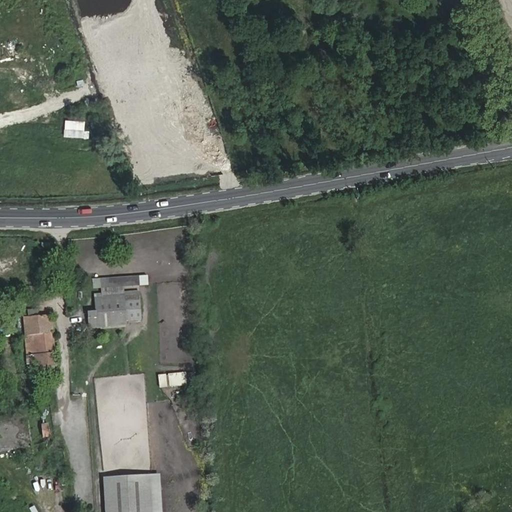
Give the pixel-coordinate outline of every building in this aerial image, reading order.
[(4,39),(7,59),(19,57),(16,38),(4,39)] [(88,138),(89,130),(84,130),(84,121),(64,120),(62,136),(88,138)] [(0,241),(0,255),(23,256),(24,242),(0,241)] [(21,275),(20,284),(35,284),(35,275),(21,275)] [(0,289),(0,304),(33,302),(32,286),(0,289)] [(96,299),(97,317),(126,315),(125,298),(96,299)] [(126,315),(97,317),(98,326),(126,324),(126,315)] [(26,318),(28,339),(53,336),(51,316),(26,318)] [(53,336),(28,339),(30,359),(55,356),(53,336)] [(55,356),(30,359),(30,368),(56,366),(55,356)] [(56,366),(30,368),(31,378),(57,376),(56,366)] [(23,389),(24,407),(46,405),(44,387),(23,389)] [(27,416),(0,415),(0,449),(27,450),(27,416)] [(41,424),(40,437),(48,438),(49,424),(41,424)] [(155,511),(152,474),(104,478),(107,511),(155,511)]
